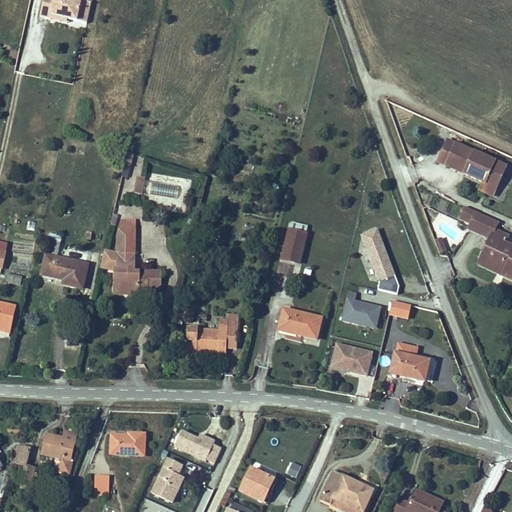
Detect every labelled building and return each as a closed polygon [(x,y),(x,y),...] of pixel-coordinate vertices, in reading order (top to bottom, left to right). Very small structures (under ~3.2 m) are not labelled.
[(77,22),(82,1),(78,0),(44,0),(40,17),(51,20),(52,16),(68,20),(77,22)] [(92,3),(82,1),(77,22),(87,24),(92,3)] [(456,145),(448,141),(438,163),(446,166),(456,145)] [(506,167),(456,145),(446,166),(484,183),(497,189),(506,167)] [(136,178),(134,193),(141,194),(144,179),(136,178)] [(497,189),(484,183),(480,191),(493,197),(497,189)] [(374,206),(364,207),(365,214),(374,214),(374,206)] [(494,230),(497,223),(464,208),(459,219),(471,224),(469,229),(490,238),(481,257),(506,268),(503,276),(511,279),(511,246),(505,243),(508,236),(494,230)] [(117,254),(105,251),(101,268),(115,271),(115,292),(139,293),(139,290),(147,291),(147,287),(160,288),(161,276),(153,276),(153,273),(134,273),(135,229),(125,229),(125,221),(121,221),(117,237),(117,254)] [(125,229),(135,229),(135,221),(125,221),(125,229)] [(289,231),(282,260),(299,264),(306,235),(305,234),(307,227),(292,224),(290,231),(289,231)] [(379,283),(395,277),(375,231),(360,237),(379,283)] [(441,239),(435,241),(439,254),(446,252),(441,239)] [(83,289),(88,265),(57,259),(60,244),(48,241),(41,276),(61,280),(61,278),(64,279),(64,281),(63,285),(83,289)] [(221,248),(210,245),(207,254),(218,258),(221,248)] [(506,268),(481,257),(478,265),(503,276),(506,268)] [(6,282),(20,285),(21,279),(8,276),(6,282)] [(349,290),(347,300),(359,303),(361,293),(349,290)] [(358,322),(376,326),(379,314),(376,313),(378,307),(359,303),(347,300),(342,321),(358,325),(358,322)] [(407,319),(410,306),(393,302),(390,315),(407,319)] [(0,304),(0,331),(5,333),(9,318),(13,319),(15,308),(0,304)] [(321,319),(284,310),(279,331),(316,340),(321,319)] [(237,345),(239,317),(228,316),(228,321),(220,321),(220,331),(188,329),(186,354),(197,355),(197,351),(211,352),(211,350),(218,351),(218,353),(226,353),(226,348),(227,345),(237,345)] [(424,382),(428,362),(415,359),(417,349),(398,344),(390,374),(424,382)] [(372,353),(337,345),(331,368),(367,376),(372,353)] [(173,447),(213,466),(223,445),(199,433),(198,436),(182,429),(173,447)] [(56,437),(48,435),(43,455),(56,458),(53,473),(62,475),(63,473),(70,475),(73,461),(70,461),(77,434),(65,431),(63,440),(56,438),(56,437)] [(112,436),(111,455),(144,456),(145,435),(129,434),(129,436),(112,436)] [(21,457),(23,448),(18,446),(15,455),(21,457)] [(21,457),(15,455),(13,463),(24,466),(26,467),(31,450),(23,448),(21,457)] [(152,493),(172,503),(183,480),(177,477),(182,467),(168,461),(152,493)] [(296,479),(302,466),(292,462),(286,474),(296,479)] [(19,481),(30,484),(34,469),(24,466),(19,481)] [(274,480),(251,469),(241,492),(261,501),(267,488),(270,489),(274,480)] [(346,511),(363,511),(373,491),(334,472),(321,500),(346,511)] [(109,489),(109,476),(95,476),(95,489),(109,489)] [(267,488),(261,501),(263,502),(270,489),(267,488)] [(438,501),(415,490),(408,504),(398,499),(392,511),(440,511),(435,509),(438,501)] [(444,503),(438,501),(435,509),(440,511),(444,503)]
